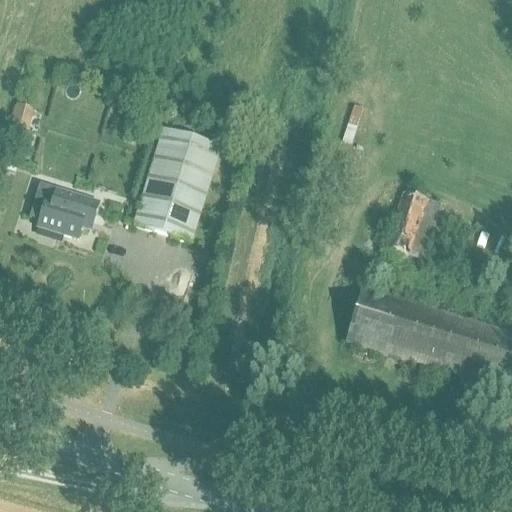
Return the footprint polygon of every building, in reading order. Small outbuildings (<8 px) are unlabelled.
[(15,129),(34,134),(40,109),(21,104),(15,129)] [(163,133),(133,229),(190,247),(220,150),(163,133)] [(39,222),(37,230),(77,242),(83,222),(93,224),(98,206),(56,193),(52,205),(45,203),(43,211),(36,214),(39,222)] [(385,251),(408,258),(412,244),(389,238),(385,251)] [(345,345),(498,393),(511,349),(511,336),(362,291),(345,345)]
